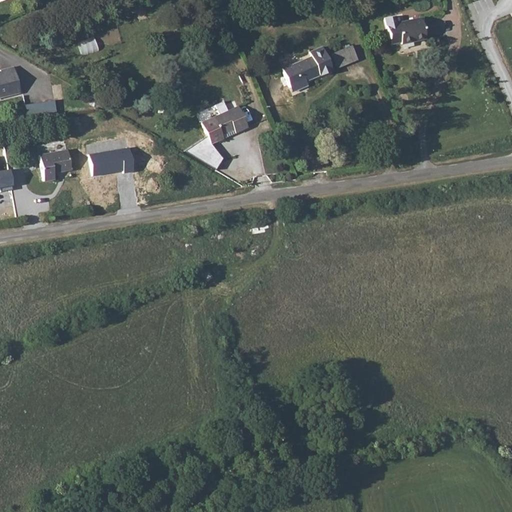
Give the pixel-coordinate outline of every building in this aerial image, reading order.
[(383,18),(391,45),(402,42),(403,45),(428,38),(421,14),(398,21),(395,14),(383,18)] [(95,36),(79,42),(83,56),(100,51),(95,36)] [(359,60),(353,46),(330,56),(337,70),(359,60)] [(282,69),(293,94),(308,88),(307,83),(333,72),(323,48),(310,53),(312,57),(282,69)] [(0,73),(0,97),(22,92),(14,65),(1,69),(3,73),(0,73)] [(32,103),(35,121),(59,117),(57,99),(32,103)] [(238,128),(240,132),(252,127),(243,107),(202,125),(207,138),(211,146),(224,140),(222,135),(238,128)] [(224,140),(240,132),(238,128),(222,135),(224,140)] [(211,146),(207,138),(186,153),(216,171),(223,160),(211,146)] [(91,178),(134,171),(130,148),(87,156),(91,178)] [(70,178),(67,158),(38,161),(41,187),(52,185),(52,180),(70,178)] [(0,187),(12,185),(9,169),(0,170),(0,187)]
